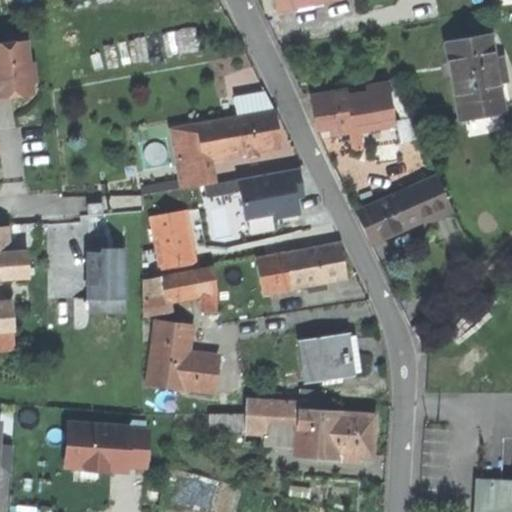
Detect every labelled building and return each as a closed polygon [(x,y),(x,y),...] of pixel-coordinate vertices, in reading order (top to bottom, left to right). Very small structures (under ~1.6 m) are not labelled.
[(488,32),(443,41),(449,69),(458,119),(481,114),(503,110),(488,32)] [(0,96),(14,94),(33,92),(28,39),(0,42),(0,96)] [(365,87),(366,95),(368,95),(371,109),(391,106),(387,83),(365,87)] [(314,114),(316,129),(336,125),(354,122),(372,119),(371,109),(368,95),(366,95),(348,99),(346,91),(311,97),(314,114)] [(277,105),(219,115),(225,150),(283,140),(280,124),(277,105)] [(394,122),(391,106),(371,109),(372,119),(354,122),(355,130),(350,131),(353,148),(362,147),(358,128),(394,122)] [(212,153),(225,150),(219,115),(198,119),(204,154),(212,153)] [(188,157),(204,154),(198,119),(182,122),(188,157)] [(337,133),(350,131),(355,130),(354,122),(336,125),(337,133)] [(396,122),(394,122),(358,128),(362,147),(362,150),(399,144),(396,122)] [(216,177),(212,153),(204,154),(188,157),(192,182),(216,177)] [(435,173),(392,193),(404,219),(419,211),(414,200),(437,189),(442,201),(448,199),(435,173)] [(453,210),(448,199),(442,201),(437,189),(414,200),(419,211),(404,219),(407,225),(433,212),(436,218),(453,210)] [(364,227),(371,242),(407,225),(404,219),(392,193),(356,210),(364,227)] [(88,203),(88,213),(103,212),(103,202),(88,203)] [(185,210),(150,216),(159,269),(194,263),(189,236),(185,210)] [(38,224),(22,225),(24,251),(25,250),(39,249),(38,224)] [(6,226),(6,227),(8,252),(24,251),(22,225),(6,226)] [(0,227),(0,277),(10,277),(8,252),(6,227),(0,227)] [(285,252),(291,287),(346,277),(343,261),(339,242),(285,252)] [(112,248),(103,247),(103,251),(89,251),(89,297),(124,297),(124,248),(112,248)] [(27,276),(25,250),(24,251),(8,252),(10,277),(27,276)] [(262,292),(291,287),(285,252),(255,258),(262,292)] [(211,267),(143,279),(143,315),(167,312),(165,296),(204,289),(215,287),(211,267)] [(216,312),(215,287),(204,289),(204,312),(216,312)] [(124,311),(124,297),(89,297),(89,311),(124,311)] [(263,298),(249,300),(252,318),(266,316),(263,298)] [(0,308),(0,330),(12,329),(14,329),(13,307),(0,308)] [(149,382),(183,386),(187,353),(189,339),(191,327),(157,322),(149,382)] [(0,348),(14,348),(12,329),(0,330),(0,348)] [(349,336),(343,337),(347,361),(352,360),(351,349),(349,336)] [(343,337),(300,343),(305,380),(324,377),(325,384),(342,381),(341,375),(354,373),(352,360),(347,361),(343,337)] [(217,356),(187,353),(183,386),(212,390),(217,356)] [(299,391),(298,401),(320,402),(320,392),(299,391)] [(265,416),(267,416),(268,399),(246,399),(245,433),(264,434),(265,416)] [(267,416),(297,417),(298,412),(298,401),(268,399),(267,416)] [(374,415),(298,412),(297,417),(296,454),(318,455),(319,453),(372,455),(373,436),(374,415)] [(161,424),(70,417),(67,464),(158,471),(161,424)] [(7,443),(7,437),(0,436),(0,472),(10,473),(12,443),(7,443)] [(511,511),(511,483),(482,482),(481,503),(476,503),(475,511),(511,511)]
